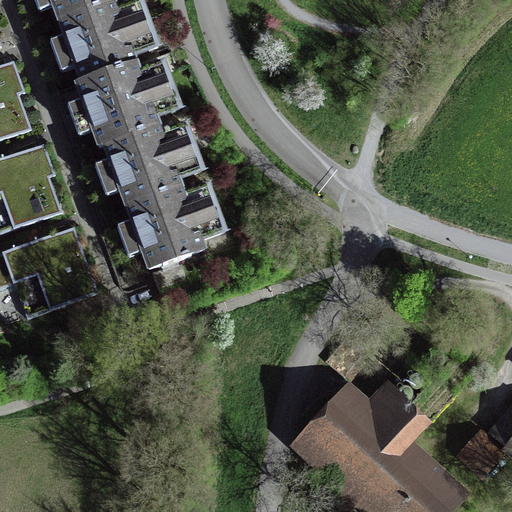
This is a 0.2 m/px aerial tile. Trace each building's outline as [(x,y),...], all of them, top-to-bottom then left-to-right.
[(50,0),(59,23),(114,3),(112,0),(50,0)] [(77,87),(136,65),(133,57),(158,48),(141,2),(117,11),(114,3),(59,23),(81,84),(76,86),(77,87)] [(25,94),(13,63),(0,67),(0,141),(32,130),(19,96),(25,94)] [(99,148),(159,127),(156,119),(180,110),(164,64),(139,73),(136,65),(77,87),(99,148)] [(127,208),(181,188),(178,180),(203,171),(186,126),(162,135),(159,127),(99,148),(100,149),(104,148),(127,208)] [(44,145),(0,161),(0,188),(1,188),(17,230),(62,214),(49,179),(55,176),(44,145)] [(184,196),(181,188),(127,208),(149,270),(162,265),(163,268),(191,257),(191,256),(204,251),(201,242),(225,233),(209,187),(184,196)] [(0,236),(17,230),(1,188),(0,188),(0,236)] [(99,295),(75,228),(0,255),(0,282),(15,277),(37,269),(52,309),(49,310),(50,312),(99,295)] [(28,320),(50,312),(49,310),(52,309),(37,269),(15,277),(30,317),(27,318),(28,320)] [(70,332),(56,337),(59,345),(73,340),(70,332)] [(381,511),(442,511),(455,499),(401,450),(425,424),(390,392),(366,418),(340,394),(300,438),(341,475),(312,505),(319,511),(344,511),(361,494),(381,511)] [(511,413),(496,432),(511,444),(511,413)] [(479,435),(462,454),(485,475),(502,457),(479,435)]
